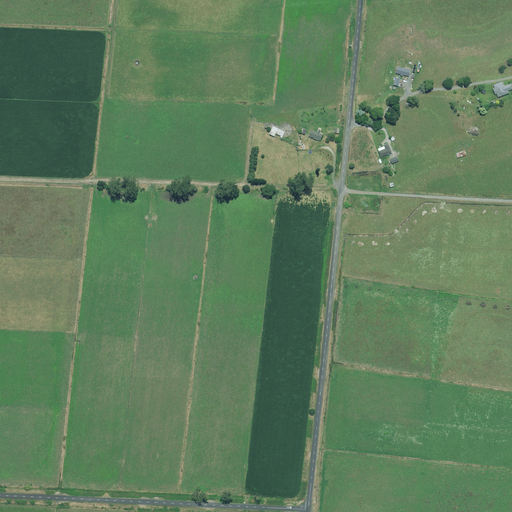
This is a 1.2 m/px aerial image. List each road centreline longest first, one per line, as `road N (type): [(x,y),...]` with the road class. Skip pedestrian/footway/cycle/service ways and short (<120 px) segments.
road 1 (unclassified): [(361,0),(308,509)]
road 2 (unclassified): [(0,495),(308,509)]
